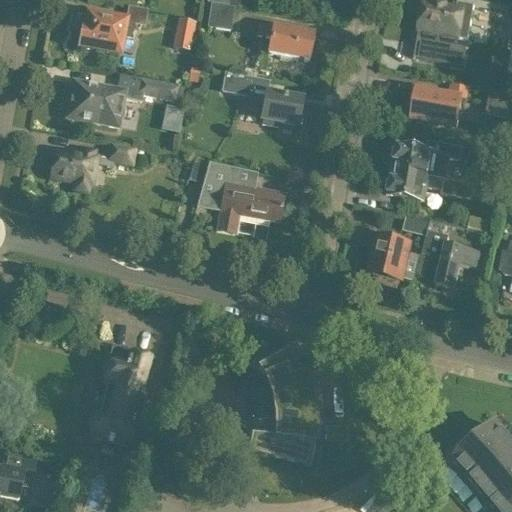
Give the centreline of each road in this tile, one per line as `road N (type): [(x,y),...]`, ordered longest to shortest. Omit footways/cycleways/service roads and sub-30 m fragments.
road 1 (residential): [(319,312),(0,237)]
road 2 (residential): [(319,312),(373,0)]
road 3 (residential): [(440,342),(418,425),(397,456),(337,497),(251,511)]
road 4 (residential): [(440,342),(319,312)]
